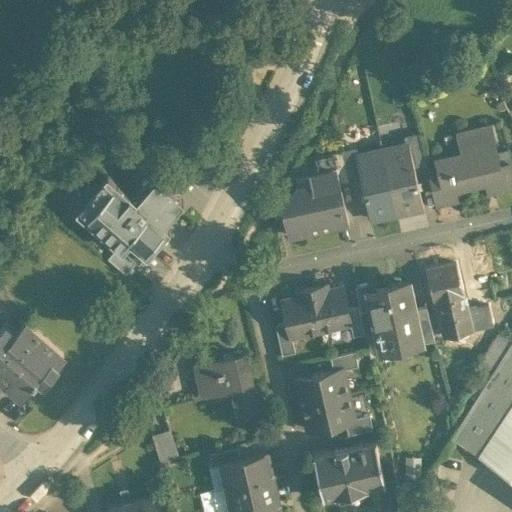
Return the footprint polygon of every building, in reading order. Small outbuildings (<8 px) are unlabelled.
[(492,123),(471,127),(475,147),(436,156),(438,166),(451,163),(456,188),(494,180),(496,190),(511,185),(511,163),(509,148),(498,151),(492,123)] [(419,132),(404,135),(406,143),(409,142),(414,165),(426,162),(419,132)] [(406,143),(382,148),(396,211),(423,205),(414,165),(409,142),(406,143)] [(356,146),(342,149),(349,179),(361,176),(356,154),(358,154),(356,146)] [(358,154),(356,154),(361,176),(370,217),(396,211),(382,148),(358,154)] [(342,149),(316,155),(319,171),(334,168),(337,182),(349,179),(342,149)] [(438,166),(427,168),(434,199),(458,194),(456,188),(451,163),(438,166)] [(319,171),(311,173),(313,181),(296,185),(289,198),(293,214),(285,215),(289,234),(346,222),(337,182),(334,168),(319,171)] [(151,171),(131,194),(107,172),(75,209),(122,249),(130,241),(147,255),(170,228),(164,222),(184,200),(151,171)] [(457,260),(425,267),(432,299),(436,298),(444,334),(472,328),(467,307),(457,260)] [(368,280),(355,283),(356,291),(357,291),(361,309),(372,307),(369,288),(370,288),(368,280)] [(370,288),(369,288),(372,307),(376,325),(376,326),(376,329),(377,329),(381,349),(383,349),(385,357),(408,352),(405,338),(418,335),(419,335),(413,307),(408,280),(370,288)] [(342,284),(328,287),(326,282),(311,285),(320,327),(335,324),(341,315),(348,314),(349,314),(347,306),(342,284)] [(311,285),(295,289),(296,294),(282,298),(287,320),(288,327),(289,327),(296,325),(305,331),(320,327),(311,285)] [(488,303),(467,307),(472,328),(472,329),(493,324),(488,303)] [(358,304),(347,306),(349,314),(348,314),(353,334),(364,332),(358,304)] [(426,304),(413,307),(419,335),(418,335),(420,341),(434,338),(426,304)] [(8,337),(42,365),(48,371),(64,353),(25,318),(15,330),(8,337)] [(287,320),(275,323),(282,353),(295,350),(289,327),(288,327),(287,320)] [(15,330),(5,321),(0,327),(0,367),(7,373),(2,379),(20,395),(37,375),(35,373),(42,365),(8,337),(15,330)] [(511,337),(511,335),(500,328),(480,359),(493,368),(511,337)] [(511,337),(493,368),(450,436),(477,454),(494,429),(511,402),(511,337)] [(354,349),(330,355),(333,368),(342,366),(343,367),(358,364),(354,349)] [(245,352),(196,363),(202,392),(232,385),(238,413),(257,409),(245,352)] [(333,368),(325,370),(325,368),(312,371),(313,373),(296,377),(301,402),(348,392),(343,367),(342,366),(333,368)] [(348,392),(301,402),(307,427),(324,424),(325,426),(337,423),(337,421),(345,419),(354,417),(354,416),(348,392)] [(511,402),(494,429),(511,440),(511,402)] [(369,412),(354,416),(354,417),(345,419),(348,433),(372,427),(369,412)] [(169,428),(152,433),(160,461),(178,456),(169,428)] [(511,440),(494,429),(477,454),(494,465),(511,440)] [(374,439),(314,453),(314,452),(313,453),(313,454),(323,495),(322,495),(323,496),(324,496),(335,493),(338,487),(348,484),(352,494),(353,494),(349,484),(359,482),(365,486),(384,482),(385,482),(385,481),(375,440),(376,440),(375,438),(374,439)] [(511,440),(494,465),(511,477),(511,440)] [(237,445),(209,451),(212,464),(221,462),(220,461),(240,456),(237,445)] [(240,456),(220,461),(221,462),(212,464),(209,465),(214,487),(272,473),(267,450),(240,456)] [(214,487),(212,487),(216,506),(225,504),(226,509),(231,508),(278,497),(272,473),(214,487)] [(419,481),(396,483),(396,492),(420,490),(419,484),(419,481)] [(420,490),(396,492),(397,504),(421,502),(420,490)] [(159,511),(154,491),(107,503),(108,511),(159,511)] [(281,511),(278,497),(231,508),(232,511),(281,511)] [(421,511),(421,502),(397,504),(397,511),(421,511)]
